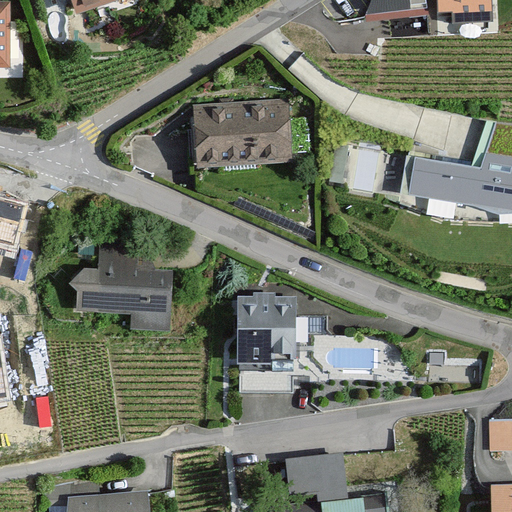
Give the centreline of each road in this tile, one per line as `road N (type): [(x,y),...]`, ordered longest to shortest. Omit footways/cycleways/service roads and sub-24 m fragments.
road 1 (residential): [(64,162),(402,304),(511,337)]
road 2 (residential): [(64,162),(93,131),(297,0)]
